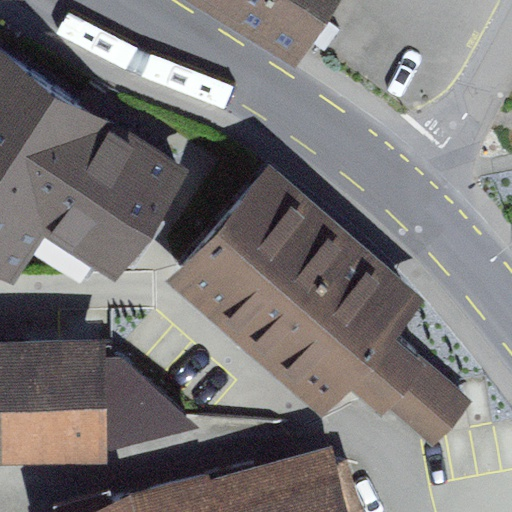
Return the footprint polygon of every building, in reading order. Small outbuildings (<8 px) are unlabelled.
[(225,0),(295,44),(322,0),(225,0)] [(178,164),(0,46),(0,254),(10,261),(42,213),(114,260),(178,164)] [(264,170),(183,263),(327,388),(357,354),(391,383),(415,356),(419,351),(385,322),(408,295),(264,170)] [(93,340),(0,341),(0,415),(94,414),(93,340)] [(174,440),(198,413),(118,343),(94,370),(174,440)] [(463,397),(415,356),(391,383),(384,391),(431,433),(463,397)] [(205,473),(53,511),(347,511),(334,460),(258,482),(254,460),(205,470),(205,473)]
